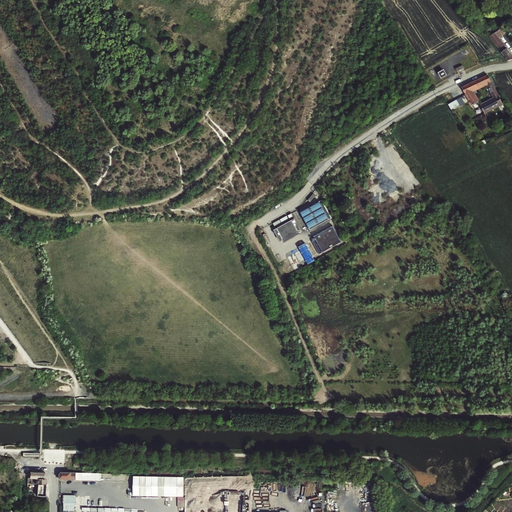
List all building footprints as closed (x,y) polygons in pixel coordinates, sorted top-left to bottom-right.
[(501,28),(490,37),(508,61),(511,60),(511,55),(499,38),(503,36),(502,34),(504,32),(501,28)] [(480,103),(485,111),(502,101),(486,73),(482,75),(494,95),(480,103)] [(483,84),(478,77),(473,80),(477,88),(483,84)] [(472,91),(475,89),(477,88),(473,80),(462,87),(472,105),(474,104),(478,102),(472,92),(472,91)] [(450,103),(453,109),(468,102),(465,96),(450,103)] [(482,145),(491,140),(484,126),(474,131),(482,145)] [(447,150),(465,141),(458,127),(441,136),(447,150)] [(350,181),(348,182),(351,188),(358,183),(356,180),(351,183),(350,181)] [(332,184),(323,191),(327,197),(337,191),(332,184)] [(328,198),(331,202),(349,190),(346,186),(344,184),(339,189),(339,190),(328,198)] [(316,194),(310,198),(313,204),(320,200),(316,194)] [(323,201),(303,211),(312,229),(332,219),(323,201)] [(299,234),(298,231),(300,229),(295,219),(274,230),(280,240),(282,239),(284,242),(299,234)] [(319,254),(343,243),(336,226),(312,236),(319,254)] [(304,243),(284,254),(294,271),(309,263),(308,260),(311,259),(311,260),(313,259),(304,243)] [(27,477),(31,477),(32,471),(22,471),(21,483),(25,483),(25,477),(27,477)] [(134,495),(185,496),(186,476),(134,475),(134,495)] [(65,494),(66,510),(77,510),(77,494),(65,494)]
